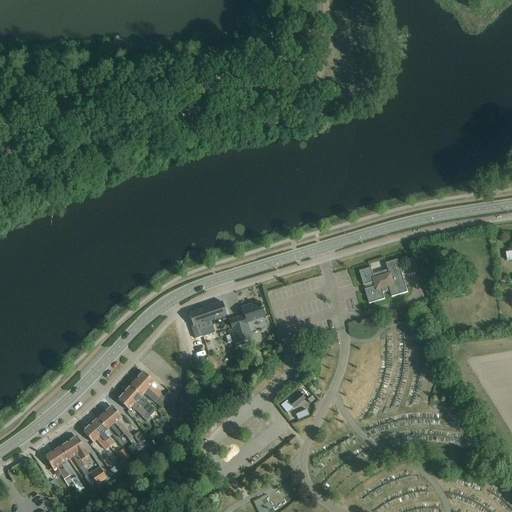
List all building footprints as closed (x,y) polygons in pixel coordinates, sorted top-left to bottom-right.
[(368,289),(365,290),(369,304),(385,300),(383,293),(390,291),(392,297),(408,293),(398,260),(386,263),(388,270),(373,274),(371,268),(359,272),(364,286),(366,285),(368,289)] [(222,302),(189,314),(193,326),(191,327),(196,339),(203,337),(214,333),(212,326),(210,321),(227,316),(222,302)] [(236,318),(228,321),(236,344),(243,342),(241,336),(250,333),(247,323),(265,317),(260,302),(251,305),(252,306),(241,310),(243,316),(236,318)] [(245,345),(237,348),(240,355),(247,353),(245,345)] [(143,372),(137,380),(158,399),(164,404),(167,408),(168,410),(177,400),(169,392),(164,397),(151,386),(155,383),(143,372)] [(137,380),(130,386),(142,397),(145,394),(161,408),(164,404),(158,399),(137,380)] [(130,386),(124,393),(145,413),(150,418),(154,414),(157,411),(142,397),(130,386)] [(124,393),(117,401),(129,411),(132,408),(142,417),(143,416),(149,422),(152,419),(150,418),(145,413),(124,393)] [(301,394),(289,403),(294,409),(305,400),(301,394)] [(105,413),(124,436),(129,441),(133,438),(118,421),(122,418),(112,407),(105,413)] [(308,408),(297,413),(300,419),(311,414),(308,408)] [(105,413),(97,419),(108,431),(111,428),(121,439),(124,436),(105,413)] [(108,431),(97,419),(90,425),(109,447),(113,444),(104,434),(108,431)] [(109,447),(90,425),(83,432),(93,443),(97,440),(106,451),(109,447)] [(139,444),(144,440),(139,433),(134,436),(139,444)] [(69,442),(84,467),(88,464),(85,458),(89,456),(77,437),(69,442)] [(69,442),(61,447),(69,460),(73,458),(80,469),(85,477),(85,478),(90,486),(95,483),(84,467),(69,442)] [(69,460),(61,447),(53,452),(68,477),(73,483),(79,493),(84,490),(76,477),(74,478),(72,474),(73,474),(65,463),(69,460)] [(137,450),(132,454),(135,458),(140,454),(137,450)] [(123,451),(118,455),(125,463),(130,458),(123,451)] [(68,477),(53,452),(45,458),(53,471),(57,468),(64,479),(68,477)] [(366,452),(359,458),(363,463),(371,457),(366,452)] [(109,458),(103,462),(111,473),(115,475),(125,467),(121,462),(115,466),(109,458)] [(106,478),(100,468),(90,475),(96,485),(106,478)] [(64,479),(63,480),(68,487),(73,483),(68,477),(64,479)] [(284,490),(293,486),(290,479),(281,483),(284,490)] [(54,480),(50,483),(56,492),(60,489),(54,480)] [(280,496),(286,491),(281,485),(274,489),(280,496)] [(256,499),(259,511),(272,511),(267,495),(256,499)]
